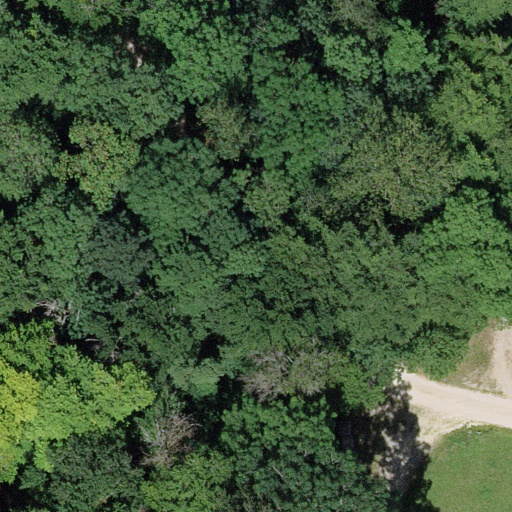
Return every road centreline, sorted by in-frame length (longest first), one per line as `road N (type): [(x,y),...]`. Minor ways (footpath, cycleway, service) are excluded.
road 1 (track): [(91,0),(262,305),(402,386)]
road 2 (track): [(402,386),(379,511)]
